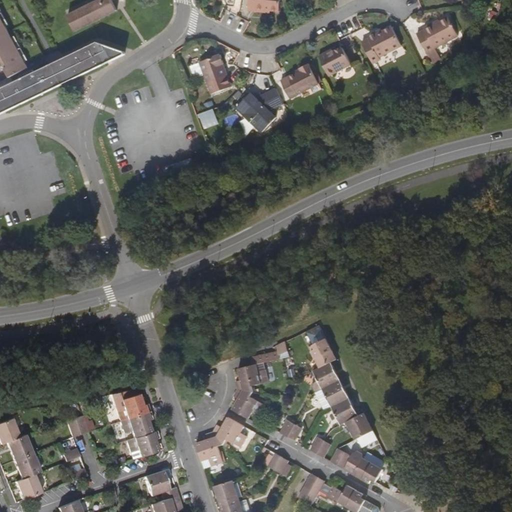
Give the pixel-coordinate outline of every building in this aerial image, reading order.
[(115,10),(114,9),(109,0),(97,0),(92,3),(67,16),(74,32),(96,20),(99,24),(101,22),(99,18),(111,11),(112,14),(115,13),(114,11),(115,10)] [(257,9),(270,9),(280,10),(281,0),(249,0),(249,11),(257,11),(257,9)] [(3,15),(0,16),(0,17),(5,27),(8,26),(3,16),(3,15)] [(0,50),(1,53),(7,65),(8,68),(4,71),(9,80),(27,70),(24,64),(11,39),(5,27),(0,17),(0,50)] [(436,50),(459,37),(450,19),(435,27),(434,25),(425,30),(426,32),(418,36),(430,58),(438,53),(436,50)] [(379,36),(377,34),(370,38),(371,40),(363,43),(373,64),(381,61),(380,59),(403,47),(394,29),(384,34),(379,36)] [(14,38),(11,39),(24,64),(27,62),(14,38)] [(99,45),(51,67),(13,86),(0,91),(0,94),(54,70),(66,64),(103,47),(99,45)] [(124,54),(103,47),(66,64),(74,81),(108,65),(125,57),(125,56),(124,54)] [(330,56),(329,53),(319,58),(329,78),(352,67),(343,50),(335,54),(330,56)] [(225,64),(222,56),(201,64),(208,83),(228,75),(224,64),(225,64)] [(197,76),(204,73),(200,62),(192,65),(197,76)] [(61,87),(74,81),(66,64),(54,70),(61,87)] [(302,71),(282,81),(291,99),(320,85),(309,65),(301,69),(302,71)] [(0,115),(5,113),(61,87),(54,70),(0,94),(0,115)] [(0,91),(13,86),(9,80),(0,84),(0,91)] [(284,104),(277,89),(263,96),(258,99),(256,97),(252,92),(237,107),(252,119),(253,119),(259,124),(257,127),(263,133),(277,118),(270,110),(284,104)] [(213,109),(199,114),(204,128),(219,123),(213,109)] [(251,121),(257,127),(259,124),(253,119),(252,119),(251,121)] [(320,325),(307,332),(313,346),(310,347),(321,368),(332,362),(337,359),(320,325)] [(251,358),(253,366),(265,363),(283,359),(282,355),(291,351),(286,342),(278,346),(280,351),(251,358)] [(314,371),(319,382),(313,385),(317,392),(318,392),(341,380),(332,362),(321,368),(314,371)] [(265,363),(253,366),(238,369),(241,381),(236,382),(238,390),(253,392),(252,386),(269,382),(265,363)] [(341,380),(318,392),(327,410),(332,407),(350,398),(341,380)] [(233,410),(249,419),(253,412),(260,416),(266,405),(250,396),(253,392),(238,390),(234,397),(239,400),(233,410)] [(150,412),(148,404),(143,406),(139,395),(121,400),(123,408),(116,410),(120,422),(150,412)] [(350,398),(332,407),(341,425),(346,423),(359,416),(350,398)] [(126,441),(151,432),(147,421),(153,419),(150,412),(120,422),(126,441)] [(359,416),(346,423),(356,440),(374,431),(365,413),(359,416)] [(80,435),(87,433),(81,416),(74,419),(80,435)] [(218,426),(214,433),(223,444),(227,439),(242,448),(248,437),(241,433),(245,427),(229,418),(222,428),(218,426)] [(6,443),(19,437),(12,419),(0,423),(0,443),(1,445),(6,443)] [(74,419),(66,422),(72,438),(73,438),(80,435),(74,419)] [(282,434),(288,438),(296,425),(287,420),(282,428),(284,430),(282,434)] [(288,438),(295,442),(302,428),(296,425),(288,438)] [(159,438),(157,431),(151,432),(126,441),(130,453),(138,450),(140,458),(157,452),(154,440),(159,438)] [(202,463),(205,469),(224,463),(218,446),(223,444),(214,433),(206,435),(208,440),(197,444),(198,449),(202,463)] [(21,437),(19,437),(6,443),(14,461),(32,454),(25,435),(21,437)] [(311,451),(318,454),(325,441),(318,438),(311,451)] [(318,454),(324,458),(331,445),(325,441),(318,454)] [(66,462),(80,456),(77,449),(63,454),(66,462)] [(372,480),(376,483),(384,469),(364,458),(363,454),(358,451),(353,452),(351,456),(339,449),(331,462),(370,484),(372,480)] [(140,458),(138,450),(130,453),(132,460),(140,458)] [(21,480),(34,474),(40,472),(32,454),(14,461),(21,480)] [(275,470),(282,457),(276,454),(269,466),(275,470)] [(289,461),(282,457),(275,470),(276,471),(282,474),(287,465),(289,461)] [(78,471),(76,465),(69,467),(71,473),(78,471)] [(292,468),(287,465),(282,474),(287,477),(292,468)] [(73,481),(87,476),(84,469),(80,470),(78,471),(71,473),(73,481)] [(163,470),(144,477),(150,495),(161,492),(164,500),(178,495),(175,487),(169,489),(163,470)] [(23,501),(41,493),(34,474),(21,480),(15,482),(23,501)] [(305,503),(319,478),(312,474),(298,499),(305,503)] [(335,487),(325,481),(319,478),(305,503),(311,506),(319,492),(355,511),(360,511),(367,501),(362,498),(364,495),(347,485),(344,492),(335,487)] [(221,505),(240,500),(234,481),(215,487),(221,505)] [(174,511),(183,509),(178,495),(164,500),(151,504),(153,511),(174,511)] [(243,511),(240,500),(221,505),(222,511),(243,511)] [(59,511),(81,511),(77,501),(58,508),(59,511)] [(367,501),(360,511),(378,511),(377,508),(375,506),(367,501)]
